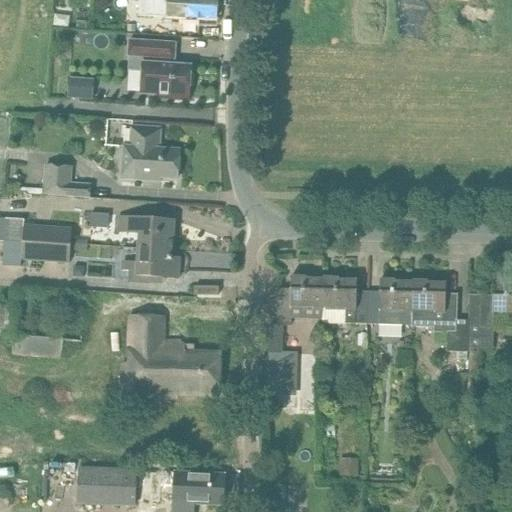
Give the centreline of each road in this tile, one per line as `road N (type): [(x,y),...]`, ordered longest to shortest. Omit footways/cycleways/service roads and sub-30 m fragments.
road 1 (unclassified): [(249,511),(251,259),(257,239),(277,226)]
road 2 (tertiary): [(277,226),(247,197),(237,153),(237,0)]
road 3 (tertiary): [(277,226),(511,232)]
